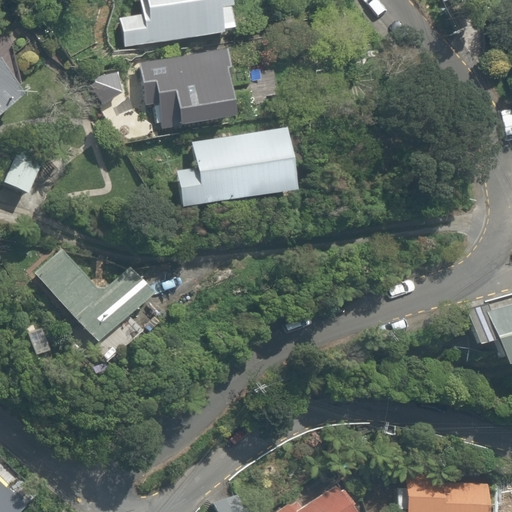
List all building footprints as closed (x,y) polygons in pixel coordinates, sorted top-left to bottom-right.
[(116,18),(121,49),(213,37),(213,39),(228,37),(224,10),(227,10),(225,0),(135,0),(137,16),(116,18)] [(146,65),(157,133),(232,120),(220,52),(146,65)] [(0,113),(16,99),(0,65),(0,113)] [(121,80),(138,76),(134,65),(118,70),(121,80)] [(166,172),(171,210),(287,193),(278,129),(187,142),(191,168),(166,172)] [(0,182),(0,185),(23,196),(40,157),(16,147),(0,182)] [(0,250),(0,254),(18,269),(29,255),(10,238),(0,250)] [(30,274),(93,343),(148,294),(125,269),(102,290),(93,288),(57,249),(30,274)] [(489,342),(497,369),(511,364),(511,304),(486,312),(484,304),(461,311),(471,347),(489,342)] [(399,511),(482,511),(484,486),(439,484),(440,473),(402,471),(399,511)] [(495,511),(511,511),(511,486),(511,487),(510,496),(496,495),(495,511)] [(262,511),(347,511),(332,487),(293,511),(284,498),(262,511)] [(209,504),(211,511),(237,511),(232,496),(209,504)]
